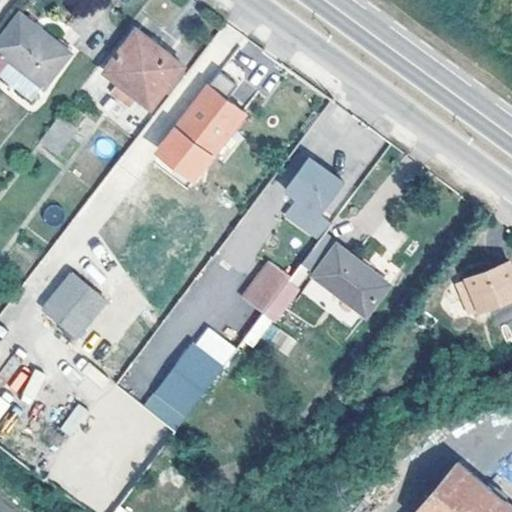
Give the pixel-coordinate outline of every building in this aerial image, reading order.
[(72,50),(23,13),(0,44),(0,50),(47,86),(72,50)] [(140,29),(111,68),(126,81),(118,92),(136,105),(144,94),(158,103),(188,63),(140,29)] [(250,111),(213,84),(170,142),(207,171),(250,111)] [(64,112),(45,137),(64,151),(82,126),(64,112)] [(324,214),(347,182),(313,156),(289,188),(302,198),(324,214)] [(324,214),(302,198),(287,219),(321,243),(336,223),(324,214)] [(344,242),(319,273),(372,311),(396,280),(344,242)] [(511,298),(511,260),(510,257),(462,279),(468,295),(475,293),(483,310),(511,298)] [(247,300),(268,315),(295,278),(274,263),(247,300)] [(109,310),(73,284),(45,322),(81,348),(109,310)] [(274,324),(264,338),(287,355),(297,341),(274,324)] [(209,355),(172,405),(191,419),(228,369),(209,355)] [(21,363),(7,388),(30,402),(44,377),(21,363)] [(0,419),(10,400),(0,394),(0,419)] [(61,426),(75,436),(91,413),(77,403),(61,426)] [(414,511),(499,511),(450,469),(414,511)]
